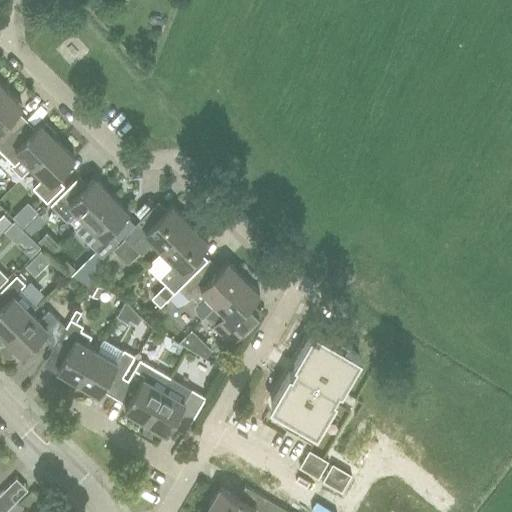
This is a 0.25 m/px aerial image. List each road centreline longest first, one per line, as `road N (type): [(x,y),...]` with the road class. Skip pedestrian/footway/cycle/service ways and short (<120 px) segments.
road 1 (residential): [(212,430),(301,282),(173,160),(137,163),(16,48),(13,31),(25,0)]
road 2 (residential): [(108,511),(0,401)]
road 3 (residential): [(188,474),(73,409)]
